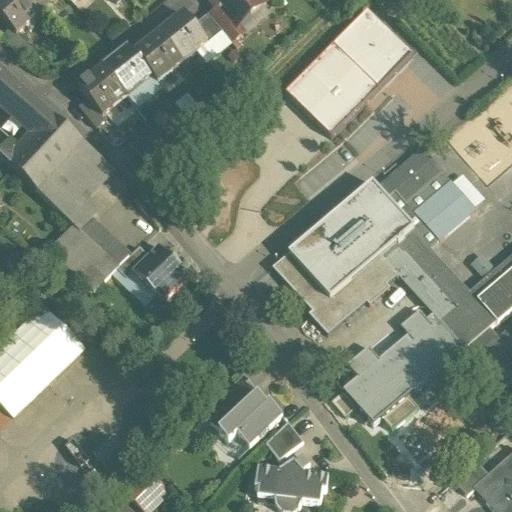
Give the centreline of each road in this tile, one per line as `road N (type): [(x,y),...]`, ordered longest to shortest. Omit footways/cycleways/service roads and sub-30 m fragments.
road 1 (residential): [(219,298),(511,48)]
road 2 (residential): [(0,51),(141,191),(219,298)]
road 3 (residential): [(219,298),(370,479)]
road 4 (unknown): [(268,58),(132,181)]
